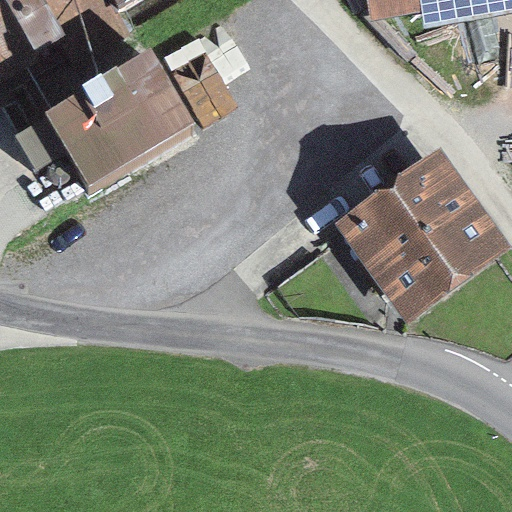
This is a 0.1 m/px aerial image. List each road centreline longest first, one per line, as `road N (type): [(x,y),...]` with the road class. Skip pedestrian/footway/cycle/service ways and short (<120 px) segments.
road 1 (unclassified): [(511,417),(449,380),(375,356),(111,327),(0,305)]
road 2 (unknown): [(511,224),(448,139),(309,0)]
